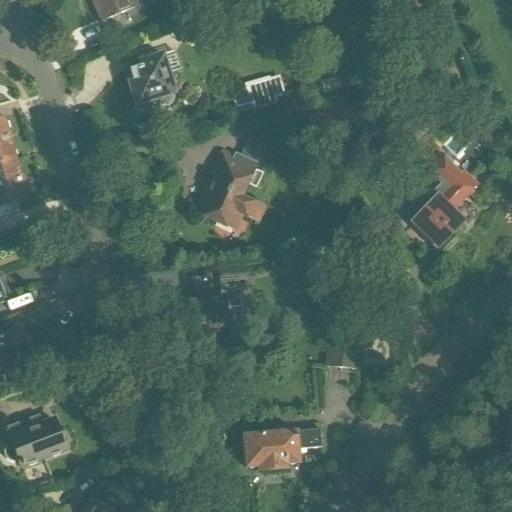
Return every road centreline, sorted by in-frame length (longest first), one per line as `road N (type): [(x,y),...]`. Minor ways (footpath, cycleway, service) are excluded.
road 1 (residential): [(193,511),(126,384),(57,115),(22,29)]
road 2 (residential): [(340,511),(407,409),(511,296)]
